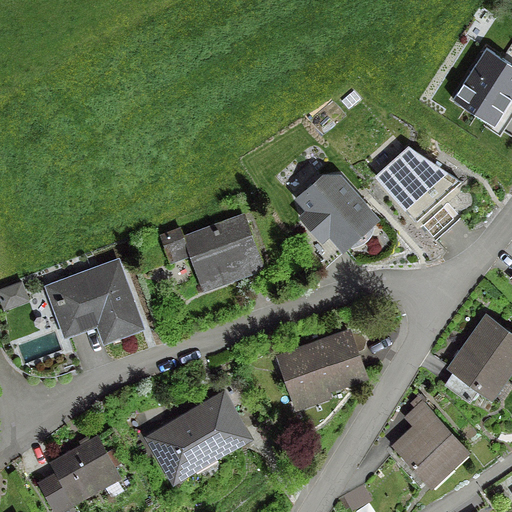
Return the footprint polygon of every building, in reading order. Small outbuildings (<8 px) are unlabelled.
[(511,60),(486,45),(452,100),(497,127),(511,102),(511,60)] [(458,182),(407,148),(375,176),(414,221),(458,182)] [(341,246),(372,219),(335,178),(323,189),(316,182),(298,198),(310,212),(303,219),(318,236),(326,230),(341,246)] [(168,261),(187,254),(198,283),(226,272),(229,278),(261,265),(245,222),(217,232),(215,226),(182,239),(178,229),(159,237),(168,261)] [(59,279),(47,284),(64,332),(97,319),(104,337),(137,325),(117,270),(101,276),(98,270),(61,284),(59,279)] [(19,282),(0,289),(0,303),(2,309),(26,300),(19,282)] [(452,371),(443,384),(467,401),(477,388),(486,394),(511,356),(511,336),(484,317),(448,368),(452,371)] [(286,387),(287,386),(293,402),(325,390),(324,387),(362,374),(348,333),(277,359),(283,376),(282,376),(286,387)] [(179,419),(147,438),(172,480),(191,469),(187,461),(209,448),(210,450),(242,430),(221,394),(188,414),(189,416),(182,420),(179,419)] [(415,429),(394,448),(426,482),(463,448),(431,415),(432,414),(421,401),(404,418),(415,429)] [(51,464),(57,474),(39,484),(55,511),(59,511),(74,504),(70,498),(115,472),(96,438),(51,464)] [(360,485),(342,496),(350,510),(369,499),(360,485)]
